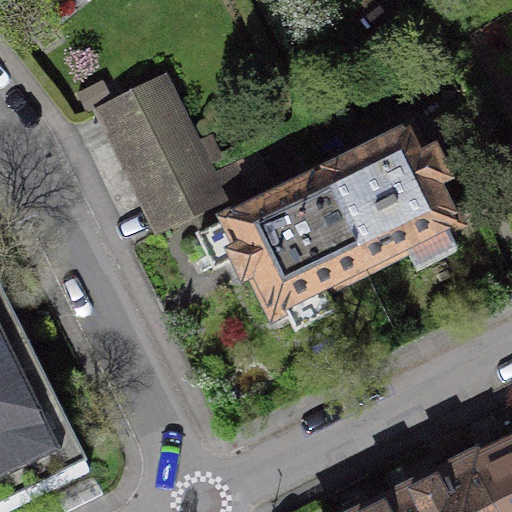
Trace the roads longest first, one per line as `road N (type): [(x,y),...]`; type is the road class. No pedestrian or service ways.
road 1 (residential): [(201,501),(39,172),(0,111)]
road 2 (residential): [(511,348),(201,501)]
